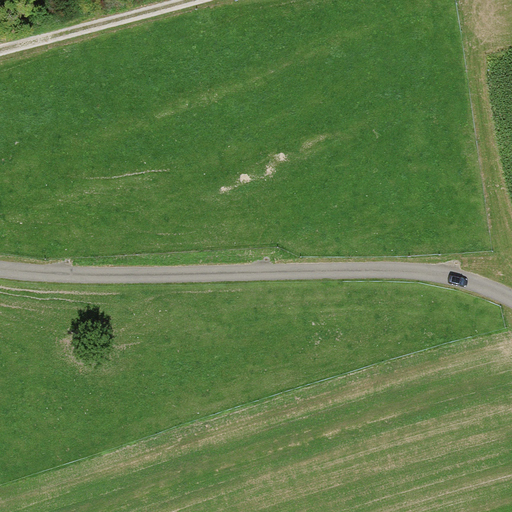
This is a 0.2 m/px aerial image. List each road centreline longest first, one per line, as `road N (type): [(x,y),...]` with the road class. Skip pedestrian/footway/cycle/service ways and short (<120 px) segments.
road 1 (unclassified): [(0,270),(92,277),(375,273),(479,285),(511,304)]
road 2 (track): [(0,51),(196,0)]
